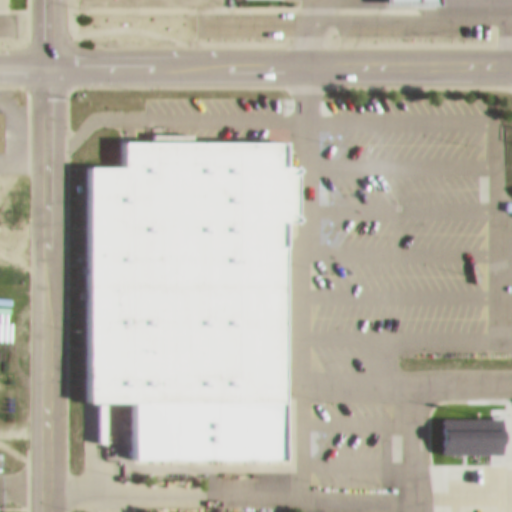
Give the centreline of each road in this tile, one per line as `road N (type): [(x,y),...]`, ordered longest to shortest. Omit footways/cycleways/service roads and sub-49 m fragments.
road 1 (secondary): [(511,55),(45,57)]
road 2 (residential): [(45,511),(45,57)]
